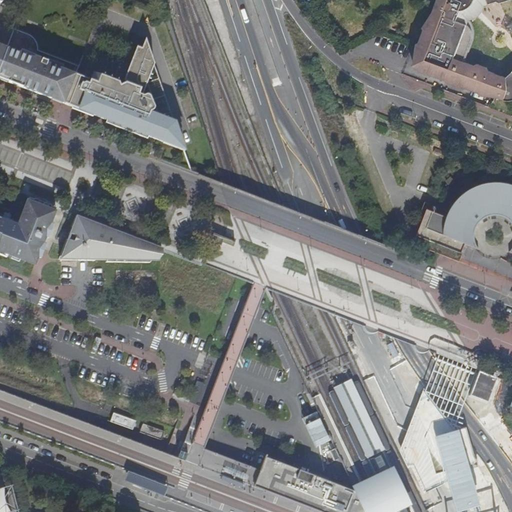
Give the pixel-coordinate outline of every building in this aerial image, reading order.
[(483,92),(499,98),(507,101),(511,100),(511,0),(439,0),(435,12),(414,66),(431,73),(433,73),(448,79),(450,80),(483,92)] [(415,61),(414,66),(435,12),(426,25),(427,28),(427,30),(425,31),(420,43),(421,46),(417,47),(415,61)] [(75,75),(78,66),(37,51),(36,45),(32,39),(27,34),(0,23),(0,79),(26,90),(48,98),(51,99),(52,95),(65,100),(75,75)] [(65,100),(63,104),(92,115),(124,127),(176,148),(177,144),(181,143),(174,123),(149,113),(150,112),(153,111),(154,110),(154,109),(154,108),(150,97),(149,95),(148,95),(147,95),(144,96),(143,96),(154,64),(149,48),(144,49),(142,49),(137,47),(126,76),(128,77),(126,83),(120,86),(114,83),(115,81),(93,72),(90,80),(75,75),(65,100)] [(430,74),(431,73),(414,66),(428,74),(430,74)] [(0,80),(26,91),(26,90),(0,79),(0,80)] [(483,92),(450,80),(450,82),(480,93),(483,92)] [(63,104),(65,100),(52,95),(51,99),(63,104)] [(421,248),(458,262),(462,253),(460,253),(464,245),(478,249),(474,245),(473,243),(472,239),(472,234),(473,228),(476,223),(481,218),(485,216),(489,214),(495,214),(500,215),(506,217),(511,222),(511,223),(511,247),(508,251),(511,252),(511,187),(511,188),(501,185),(492,185),(484,185),(476,188),(467,192),(459,198),(459,199),(449,212),(447,211),(445,217),(425,210),(418,228),(415,236),(421,248)] [(0,250),(22,259),(38,257),(44,241),(45,239),(51,223),(56,209),(29,199),(19,226),(0,219),(0,218),(0,250)] [(414,227),(418,228),(425,210),(445,217),(447,211),(424,202),(414,227)] [(158,258),(161,250),(124,236),(124,235),(76,216),(69,234),(76,237),(74,243),(67,240),(59,260),(83,260),(107,261),(145,261),(145,259),(158,258)] [(54,225),(51,223),(45,239),(47,239),(47,238),(49,238),(54,225)] [(152,261),(159,261),(163,251),(161,250),(158,258),(145,259),(145,261),(152,261)] [(209,371),(206,383),(197,381),(191,404),(206,408),(215,372),(209,371)] [(481,375),(475,373),(467,395),(484,401),(492,379),(481,375)] [(383,450),(350,379),(332,388),(365,459),(383,450)] [(136,422),(114,414),(111,422),(133,430),(136,422)] [(165,433),(143,424),(140,433),(161,441),(165,433)] [(446,434),(435,437),(447,482),(455,511),(459,511),(480,506),(459,431),(446,434)] [(319,511),(361,511),(358,504),(350,486),(264,452),(257,469),(255,475),(251,486),(267,492),(319,511)] [(387,468),(350,486),(358,504),(361,511),(396,511),(406,508),(410,505),(408,501),(400,484),(393,470),(391,466),(387,468)] [(402,466),(393,470),(400,484),(408,501),(417,497),(402,466)] [(241,484),(220,476),(218,480),(239,488),(241,484)]
